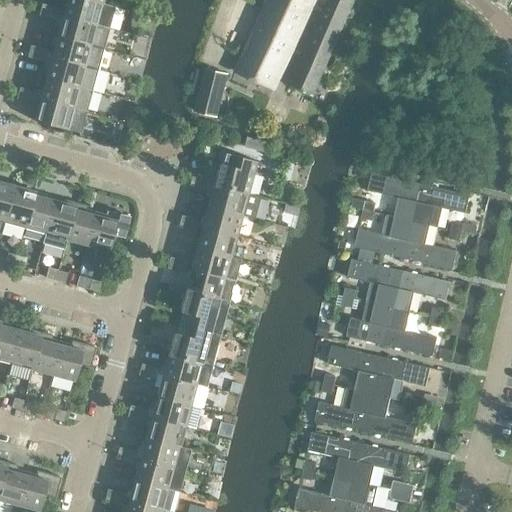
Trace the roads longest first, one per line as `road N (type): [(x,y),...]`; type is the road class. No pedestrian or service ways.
road 1 (residential): [(125,316),(154,215),(150,198),(126,175),(0,140)]
road 2 (residential): [(511,312),(476,468)]
road 3 (residential): [(125,316),(90,447)]
road 4 (residential): [(125,316),(0,282)]
